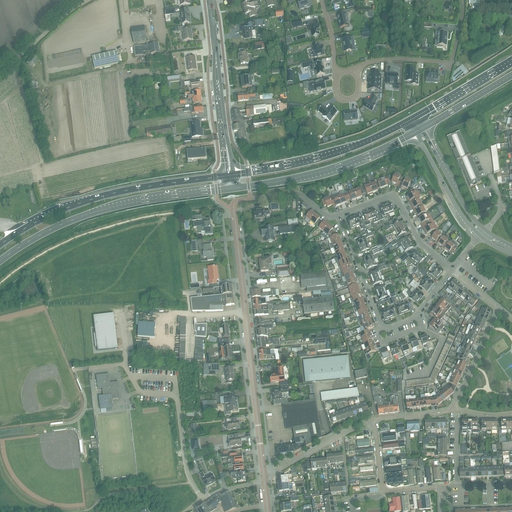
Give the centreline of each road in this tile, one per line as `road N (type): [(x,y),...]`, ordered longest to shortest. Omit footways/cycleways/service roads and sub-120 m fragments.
road 1 (residential): [(264,480),(233,204),(296,193),(338,215)]
road 2 (track): [(0,286),(68,243),(159,215),(228,207)]
road 3 (primary): [(225,175),(108,194),(0,244)]
road 4 (primary): [(0,259),(95,212),(219,190)]
road 5 (primary): [(412,118),(309,160),(233,174)]
road 6 (primary): [(240,187),(340,165),(415,131)]
road 7 (residential): [(338,215),(396,197),(420,242),(452,269)]
road 8 (residential): [(359,65),(448,60),(460,0)]
road 9 (residential): [(264,480),(372,420)]
road 10 (tertiary): [(415,131),(480,235)]
road 11 (tertiary): [(484,230),(461,204),(423,127)]
